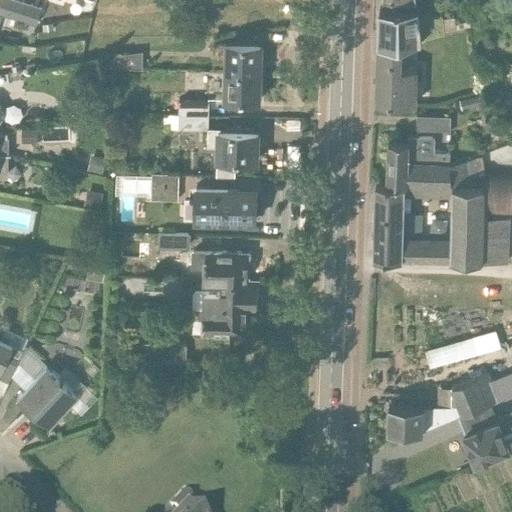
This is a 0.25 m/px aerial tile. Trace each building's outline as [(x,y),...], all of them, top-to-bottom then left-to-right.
[(0,0),(0,12),(1,13),(17,18),(20,19),(25,1),(22,0),(0,0)] [(377,44),(403,44),(422,39),(422,38),(444,33),(442,16),(420,18),(418,6),(418,0),(381,0),(382,7),(378,7),(377,44)] [(224,71),(260,72),(261,44),(224,43),(224,71)] [(376,100),(417,103),(418,68),(402,67),(403,44),(377,44),(376,100)] [(115,68),(142,69),(143,51),(115,55),(115,68)] [(224,71),(223,99),(259,100),(260,72),(224,71)] [(462,108),(489,101),(487,92),(460,99),(462,108)] [(179,115),(209,116),(209,100),(179,99),(179,115)] [(170,127),(208,129),(209,116),(179,115),(170,114),(170,127)] [(433,130),(450,130),(451,116),(434,115),(433,130)] [(216,130),(215,159),(257,160),(258,132),(216,130)] [(0,154),(8,155),(11,155),(11,154),(8,154),(8,137),(6,137),(6,132),(0,131),(0,154)] [(411,160),(450,161),(450,151),(448,151),(434,151),(434,135),(408,134),(408,139),(388,138),(386,181),(405,181),(411,181),(411,160)] [(0,176),(8,176),(8,155),(0,154),(0,176)] [(151,198),(178,200),(179,173),(152,172),(151,198)] [(486,185),(452,184),(450,236),(422,235),(422,215),(404,214),(405,181),(386,181),(376,181),(373,256),(402,258),(402,259),(451,261),(451,258),(483,259),(484,256),(486,185)] [(194,185),(193,218),(256,220),(257,192),(228,191),(228,186),(194,185)] [(158,246),(190,248),(191,233),(158,231),(158,246)] [(203,277),(248,278),(249,252),(192,250),(191,266),(203,267),(203,277)] [(204,305),(247,306),(257,306),(258,279),(248,278),(203,277),(203,280),(222,280),(221,289),(193,288),(193,304),(204,305)] [(247,306),(204,305),(202,331),(246,333),(247,306)] [(431,360),(503,349),(500,332),(428,343),(431,360)] [(0,377),(9,382),(24,347),(0,336),(0,377)] [(182,357),(186,357),(187,341),(155,340),(154,356),(158,356),(158,364),(182,365),(182,357)] [(51,427),(80,396),(57,374),(48,365),(25,389),(19,396),(51,427)] [(462,415),(500,399),(495,387),(489,371),(451,386),(459,407),(462,415)] [(388,429),(424,430),(449,420),(462,415),(459,407),(444,406),(424,405),(390,404),(388,429)] [(475,459),(511,445),(511,444),(511,428),(506,431),(500,417),(464,432),(466,437),(462,441),(465,447),(470,447),(475,459)] [(196,497),(186,488),(171,505),(177,511),(196,511),(190,506),(195,500),(193,499),(196,497)]
